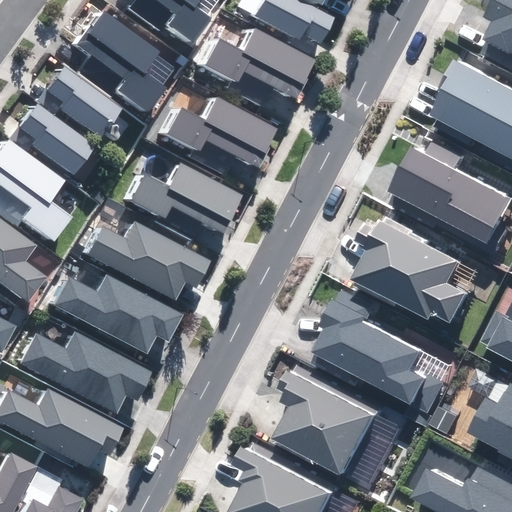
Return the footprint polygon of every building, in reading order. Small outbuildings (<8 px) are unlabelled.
[(200,0),(137,0),(130,10),(159,30),(165,22),(194,44),(212,20),(195,7),(200,0)] [(300,0),(264,0),(256,17),(298,39),(302,33),(321,43),(334,18),(300,0)] [(511,0),(491,0),(483,16),(493,21),(484,38),(511,53),(511,0)] [(180,67),(104,12),(80,45),(128,80),(121,90),(149,110),(180,67)] [(220,40),(206,65),(236,81),(242,70),(295,98),(315,60),(256,29),(244,53),(220,40)] [(511,91),(454,61),(438,90),(441,92),(430,114),(511,157),(511,91)] [(123,109),(65,68),(49,90),(66,103),(62,109),(102,138),(123,109)] [(182,109),(168,134),(199,150),(205,139),(258,167),(278,130),(219,99),(206,122),(182,109)] [(95,145),(38,104),(21,126),(39,139),(34,145),(74,174),(95,145)] [(65,181),(9,140),(0,152),(0,183),(33,207),(25,218),(55,240),(71,218),(50,202),(65,181)] [(424,155),(410,148),(387,192),(485,243),(508,199),(451,170),(458,157),(430,143),(424,155)] [(146,175),(132,200),(163,216),(169,205),(222,233),(242,196),(183,164),(170,188),(146,175)] [(36,244),(0,218),(0,280),(29,301),(46,277),(24,261),(36,244)] [(456,262),(379,221),(376,228),(365,223),(355,242),(366,247),(349,278),(426,319),(430,311),(449,321),(463,294),(445,284),(456,262)] [(103,228),(89,254),(175,299),(185,282),(196,288),(210,261),(137,222),(127,240),(103,228)] [(71,279),(57,304),(146,352),(156,334),(167,340),(181,313),(107,275),(98,293),(71,279)] [(370,308),(337,291),(319,325),(324,328),(312,352),(313,353),(309,361),(354,385),(359,376),(428,412),(442,385),(410,368),(421,347),(365,318),(370,308)] [(511,320),(496,313),(480,343),(511,359),(511,320)] [(0,352),(3,354),(16,327),(0,318),(0,352)] [(38,336),(24,362),(116,411),(126,393),(136,399),(150,372),(75,332),(65,350),(38,336)] [(370,416),(286,372),(278,388),(284,391),(279,401),(289,406),(272,440),(339,475),(370,416)] [(511,384),(510,383),(499,404),(488,398),(469,434),(511,456),(511,384)] [(10,393),(0,412),(0,420),(89,467),(98,450),(108,455),(123,429),(47,389),(37,407),(10,393)] [(456,415),(439,406),(429,425),(446,434),(456,415)] [(319,511),(330,492),(242,446),(233,463),(245,470),(239,480),(243,482),(227,511),(319,511)] [(0,511),(12,511),(36,467),(12,455),(0,477),(0,511)] [(425,470),(410,497),(438,511),(511,511),(511,480),(480,464),(465,491),(425,470)] [(75,511),(82,500),(59,488),(48,508),(34,500),(27,511),(75,511)]
